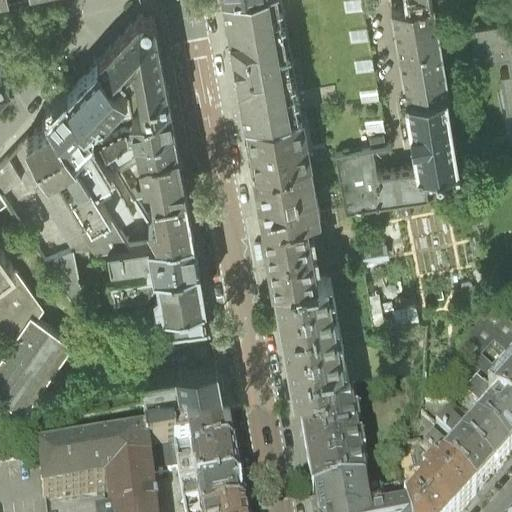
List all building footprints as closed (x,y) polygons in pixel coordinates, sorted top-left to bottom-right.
[(223,0),(231,35),(234,53),(288,44),(280,0),(223,0)] [(429,0),(421,0),(408,2),(390,5),(405,92),(447,86),(429,0)] [(146,15),(138,14),(121,32),(97,58),(121,80),(133,65),(134,65),(135,66),(142,106),(167,94),(153,17),(146,15)] [(47,27),(41,22),(29,35),(39,45),(51,31),(47,27)] [(500,82),(507,117),(511,116),(511,29),(501,31),(500,23),(469,29),(476,66),(507,60),(511,80),(500,82)] [(294,80),(288,44),(234,53),(238,70),(244,116),(299,106),(294,80)] [(121,80),(97,58),(84,72),(75,82),(67,90),(86,120),(101,110),(127,86),(121,80)] [(447,86),(405,92),(415,164),(419,196),(463,180),(447,86)] [(86,120),(67,90),(58,100),(48,111),(94,183),(109,173),(84,134),(90,127),(86,120)] [(126,121),(98,136),(105,147),(136,130),(172,120),(170,108),(167,94),(142,106),(131,110),(133,120),(128,123),(126,121)] [(299,106),(244,116),(249,143),(252,164),(312,153),(303,105),(299,106)] [(94,183),(48,111),(42,120),(44,124),(39,127),(34,130),(56,166),(65,160),(75,175),(73,176),(74,183),(70,186),(91,219),(110,207),(94,183)] [(172,120),(136,130),(105,147),(112,158),(132,148),(131,143),(137,142),(140,154),(146,151),(177,144),(174,131),(172,120)] [(56,166),(34,130),(26,136),(48,171),(56,166)] [(48,171),(26,136),(18,145),(19,147),(21,145),(22,147),(22,148),(23,148),(24,150),(22,153),(40,181),(51,175),(48,171)] [(419,196),(415,164),(378,170),(373,143),(336,149),(345,209),(419,196)] [(177,144),(146,151),(140,154),(144,177),(145,179),(151,178),(153,190),(184,185),(181,168),(177,144)] [(312,153),(252,164),(257,189),(263,221),(307,213),(322,210),(312,153)] [(0,194),(1,196),(21,179),(8,157),(0,165),(0,194)] [(51,175),(53,178),(62,173),(70,186),(74,183),(73,176),(75,175),(65,160),(56,166),(48,171),(51,175)] [(136,217),(109,173),(94,183),(110,207),(122,227),(136,217)] [(53,178),(51,175),(40,181),(36,190),(72,246),(73,246),(74,249),(95,245),(82,225),(53,178)] [(184,185),(153,190),(158,216),(148,217),(158,233),(192,230),(188,208),(184,185)] [(91,219),(82,225),(95,245),(108,242),(129,238),(122,227),(110,207),(91,219)] [(307,213),(263,221),(269,252),(275,285),(318,277),(307,213)] [(158,233),(157,233),(129,238),(108,242),(111,255),(108,256),(108,259),(111,258),(112,260),(146,254),(145,248),(151,246),(155,265),(197,258),(194,243),(192,230),(158,233)] [(72,246),(44,258),(85,317),(74,249),(73,246),(72,246)] [(32,292),(0,249),(0,317),(18,331),(13,338),(0,357),(0,398),(23,414),(72,341),(36,317),(30,313),(31,310),(23,300),(32,292)] [(155,265),(111,274),(114,290),(146,284),(153,273),(158,272),(159,278),(154,283),(157,295),(161,294),(163,303),(204,295),(200,277),(197,258),(155,265)] [(285,331),(337,322),(330,275),(318,277),(275,285),(280,310),(285,331)] [(43,306),(32,292),(23,300),(31,310),(30,313),(36,317),(43,306)] [(189,305),(191,318),(193,329),(206,327),(205,317),(204,317),(202,304),(203,303),(201,296),(188,298),(189,300),(187,301),(186,301),(186,302),(186,303),(187,304),(188,305),(189,305)] [(447,356),(477,384),(488,394),(511,367),(511,322),(494,305),(447,356)] [(0,328),(13,338),(18,331),(0,317),(0,328)] [(166,334),(193,329),(191,318),(164,323),(166,334)] [(293,371),(343,362),(337,322),(285,331),(288,346),(293,371)] [(215,361),(133,376),(136,392),(174,385),(173,382),(178,381),(182,400),(221,393),(218,377),(215,361)] [(299,410),(350,402),(343,362),(293,371),(297,392),(299,410)] [(511,367),(488,394),(511,416),(511,367)] [(491,410),(476,426),(511,458),(511,456),(511,416),(488,394),(477,384),(466,396),(479,408),(484,403),(491,410)] [(182,400),(176,401),(178,410),(179,418),(173,417),(143,423),(145,440),(173,435),(226,424),(224,412),(221,393),(182,400)] [(306,451),(356,443),(350,402),(299,410),(303,436),(306,451)] [(437,423),(459,444),(494,476),(502,467),(511,458),(476,426),(470,432),(447,412),(437,423)] [(226,424),(173,435),(174,446),(188,443),(192,463),(198,462),(198,459),(231,455),(229,439),(226,424)] [(155,511),(151,471),(165,469),(178,466),(178,465),(174,446),(173,435),(145,440),(80,446),(37,451),(40,493),(68,490),(105,486),(108,511),(155,511)] [(423,445),(440,461),(477,494),(484,486),(494,476),(459,444),(452,452),(433,435),(423,445)] [(356,443),(306,451),(309,476),(313,500),(365,492),(356,443)] [(231,455),(198,459),(198,462),(192,463),(178,465),(178,466),(181,483),(195,480),(196,484),(181,486),(183,497),(197,494),(237,487),(235,476),(233,463),(231,455)] [(440,461),(405,503),(406,511),(459,511),(477,494),(440,461)] [(237,487),(197,494),(200,510),(193,511),(241,511),(240,504),(237,487)] [(381,489),(365,492),(368,511),(406,511),(405,503),(383,506),(381,489)] [(368,511),(365,492),(313,500),(315,511),(368,511)]
